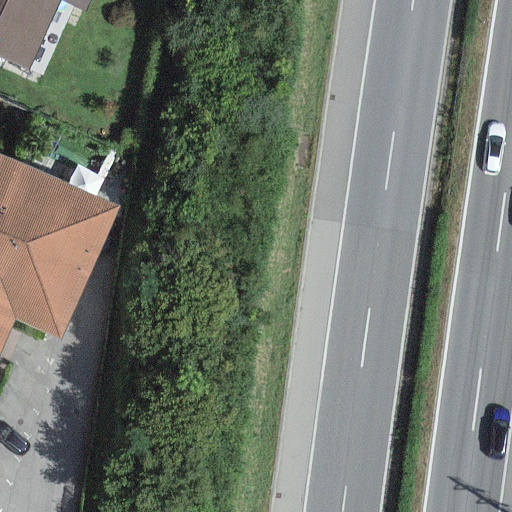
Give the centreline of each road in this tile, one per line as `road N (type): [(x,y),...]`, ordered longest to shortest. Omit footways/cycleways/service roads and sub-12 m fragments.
road 1 (motorway): [(420,0),(350,511)]
road 2 (motorway): [(465,511),(511,170)]
